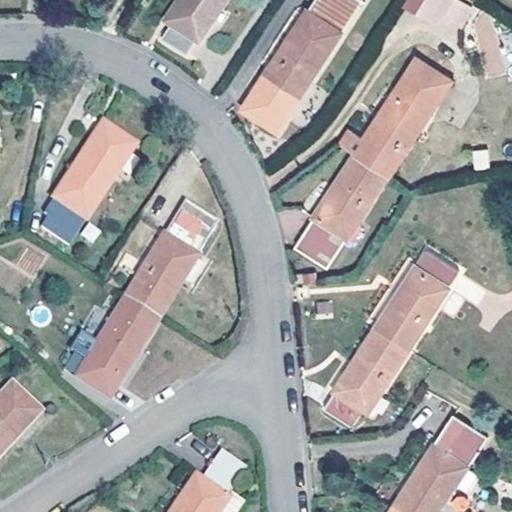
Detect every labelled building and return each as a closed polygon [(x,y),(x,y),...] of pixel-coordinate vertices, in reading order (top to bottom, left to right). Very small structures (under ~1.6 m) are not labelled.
[(201,41),(227,0),(189,0),(164,39),(190,55),(200,40),(201,41)] [(318,0),(269,75),(274,78),(263,96),(258,92),(247,110),(279,131),(363,0),(318,0)] [(405,0),(401,7),(412,14),(421,0),(405,0)] [(430,0),(423,12),(438,22),(451,0),(430,0)] [(495,15),(474,18),(484,78),(504,75),(495,15)] [(429,116),(452,81),(420,60),(367,141),(351,131),(342,145),(358,155),(390,176),(420,131),(414,128),(424,112),(429,116)] [(263,96),(274,78),(269,75),(258,92),(263,96)] [(420,131),(429,116),(424,112),(414,128),(420,131)] [(100,142),(110,128),(102,122),(93,137),(95,138),(100,142)] [(71,247),(137,146),(110,128),(100,142),(95,138),(45,215),(50,217),(43,228),(71,247)] [(473,170),(490,168),(488,149),(471,150),(473,170)] [(355,218),(360,221),(390,176),(358,155),(298,247),(330,269),(351,237),(345,234),(355,218)] [(127,299),(160,320),(220,222),(187,202),(165,237),(171,241),(161,257),(155,253),(127,299)] [(351,237),(360,221),(355,218),(345,234),(351,237)] [(161,257),(171,241),(165,237),(155,253),(161,257)] [(441,306),(436,302),(445,285),(451,289),(457,279),(458,272),(458,268),(430,250),(379,329),(411,350),(441,306)] [(441,306),(451,289),(445,285),(436,302),(441,306)] [(73,352),(89,362),(88,365),(79,379),(111,399),(160,320),(127,299),(100,345),(83,335),(73,352)] [(411,350),(379,329),(327,409),(355,427),(367,409),(381,386),(386,390),(411,350)] [(69,373),(79,379),(88,365),(78,359),(69,373)] [(7,403),(18,390),(13,386),(2,398),(7,403)] [(371,411),(386,390),(381,386),(367,409),(371,411)] [(0,457),(23,433),(42,412),(18,390),(7,403),(2,398),(0,400),(0,457)] [(454,415),(396,508),(403,511),(437,511),(457,482),(459,484),(489,436),(454,415)] [(248,468),(223,451),(203,481),(188,503),(183,499),(174,511),(221,511),(230,499),(228,498),(248,468)] [(188,503),(203,481),(198,478),(183,499),(188,503)]
